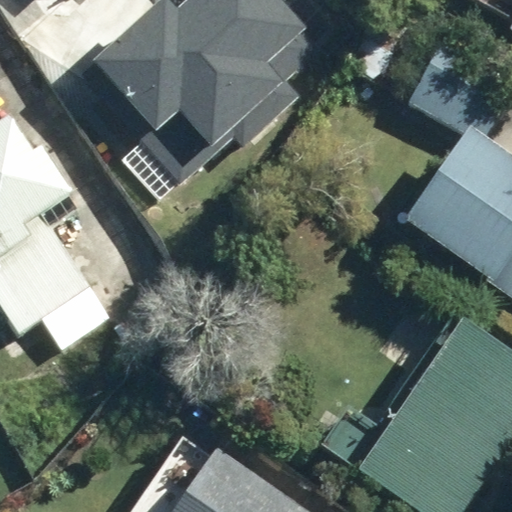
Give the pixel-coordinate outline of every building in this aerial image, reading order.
[(168,0),(158,0),(80,70),(180,183),(234,136),(243,146),(296,99),(280,81),(317,48),(274,0),(190,0),(178,11),(168,0)] [(413,228),(511,295),(511,142),(501,135),(511,118),(511,105),(444,59),(415,102),(473,142),(413,228)] [(0,249),(0,302),(24,340),(100,291),(54,220),(89,198),(31,107),(0,126),(0,249),(0,250),(0,249)] [(330,447),(426,511),(480,511),(511,465),(511,340),(477,317),(399,432),(358,405),(330,447)] [(315,511),(198,433),(144,511),(315,511)]
